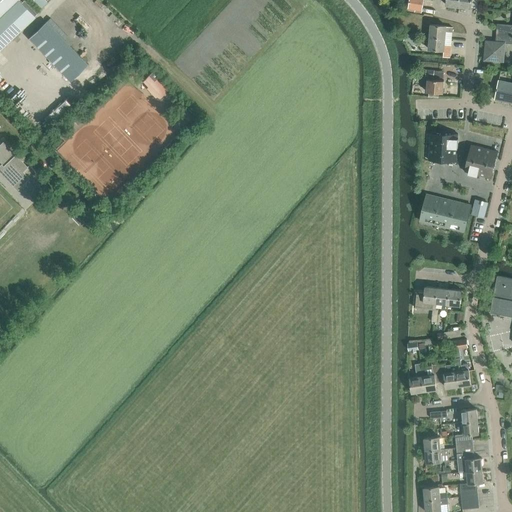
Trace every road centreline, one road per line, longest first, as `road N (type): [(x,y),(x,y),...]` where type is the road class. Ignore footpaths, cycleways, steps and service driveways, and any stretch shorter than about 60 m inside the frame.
road 1 (tertiary): [(389,511),(387,67),(375,31),(352,0)]
road 2 (unclassified): [(489,400),(417,408),(416,511)]
road 3 (unclassified): [(473,281),(511,130)]
road 4 (unclassified): [(489,400),(473,281)]
